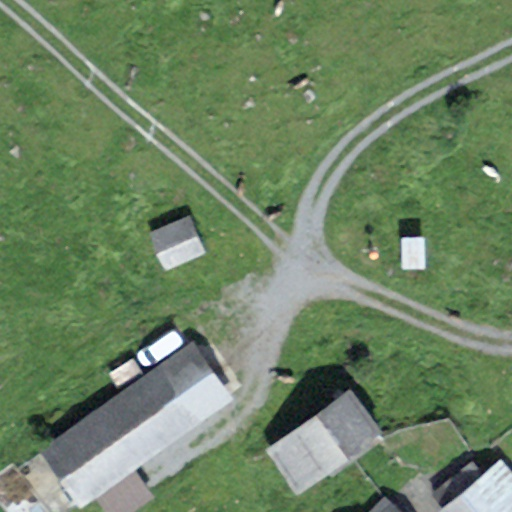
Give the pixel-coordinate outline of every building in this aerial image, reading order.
[(175,282),(209,265),(193,233),(159,250),(175,282)] [(431,238),(420,238),(420,269),(442,269),(441,238),(431,238)] [(47,438),(95,507),(241,406),(192,336),(47,438)] [(296,504),(377,445),(349,406),(268,465),(296,504)] [(440,505),(445,510),(443,511),(511,511),(511,498),(496,481),(482,493),(469,479),(440,505)]
